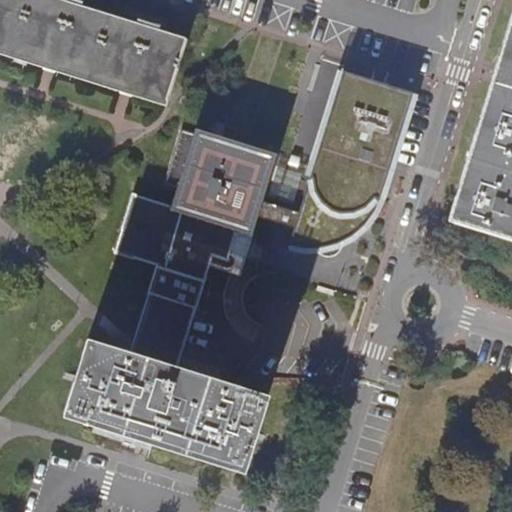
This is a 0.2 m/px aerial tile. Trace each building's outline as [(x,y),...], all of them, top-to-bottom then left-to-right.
[(159,31),(136,24),(82,7),(60,0),(59,0),(0,0),(0,42),(169,95),(187,39),(159,31)] [(136,24),(159,31),(160,26),(137,19),(136,24)] [(511,32),(453,223),(511,240),(511,32)] [(166,106),(169,95),(0,42),(0,54),(36,66),(166,106)] [(178,368),(210,266),(239,274),(251,232),(254,224),(297,237),(293,252),(305,254),(322,253),(333,250),(349,244),(362,235),(375,221),(383,208),(384,206),(418,99),(347,77),(314,185),(303,218),(260,205),(273,163),(192,138),(175,132),(161,179),(177,184),(171,206),(133,194),(114,254),(156,267),(129,353),(87,340),(63,416),(243,472),(267,396),(178,368)]
